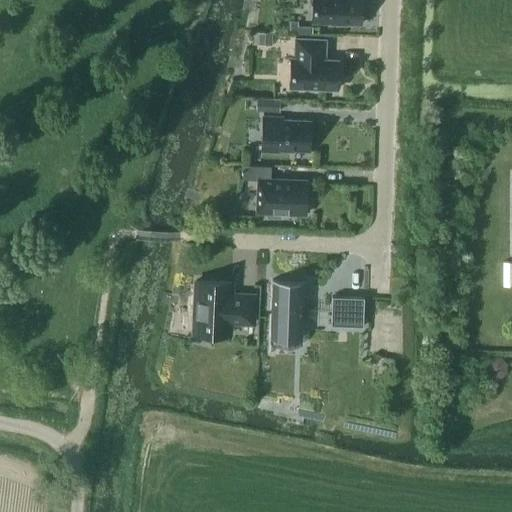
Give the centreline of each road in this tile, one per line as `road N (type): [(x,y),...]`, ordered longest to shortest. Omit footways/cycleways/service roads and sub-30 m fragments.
road 1 (residential): [(389,0),(379,244)]
road 2 (residential): [(379,244),(236,239)]
road 3 (unclassified): [(75,511),(68,452),(48,435),(0,422)]
